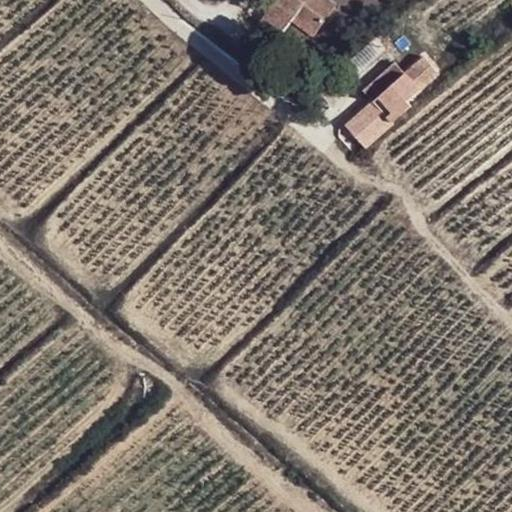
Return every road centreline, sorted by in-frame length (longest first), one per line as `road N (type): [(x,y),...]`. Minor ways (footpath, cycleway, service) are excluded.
road 1 (track): [(327,511),(79,317),(0,240)]
road 2 (track): [(308,133),(352,171),(403,187),(418,229),(511,323)]
